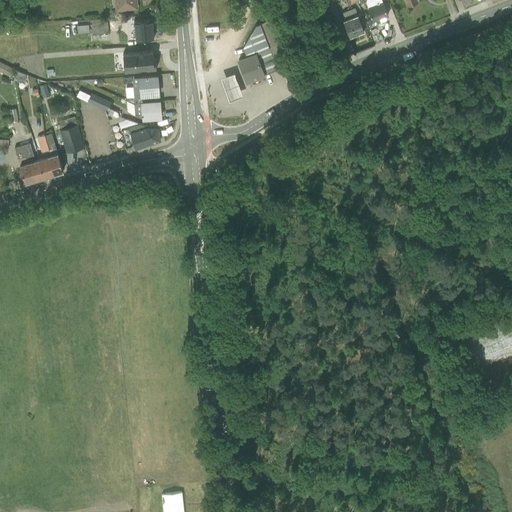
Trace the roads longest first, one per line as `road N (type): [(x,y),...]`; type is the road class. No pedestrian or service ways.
road 1 (primary): [(224,511),(194,153)]
road 2 (secondary): [(511,3),(348,68),(247,128),(192,135)]
road 3 (secondary): [(194,153),(128,162),(0,202)]
road 4 (primary): [(192,135),(180,0)]
